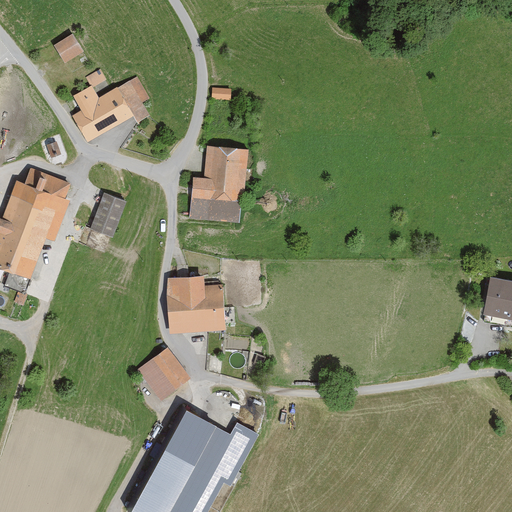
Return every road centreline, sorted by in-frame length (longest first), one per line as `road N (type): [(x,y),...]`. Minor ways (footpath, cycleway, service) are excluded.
road 1 (residential): [(511,375),(297,395),(185,370),(158,313),(170,177)]
road 2 (unclassified): [(170,177),(76,140),(11,49)]
road 3 (unclassified): [(177,0),(201,84),(170,177)]
